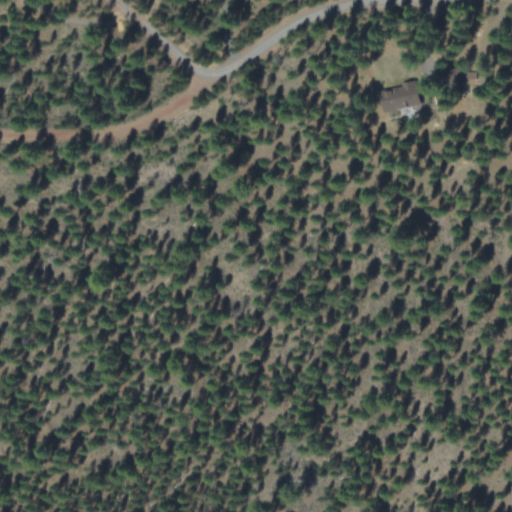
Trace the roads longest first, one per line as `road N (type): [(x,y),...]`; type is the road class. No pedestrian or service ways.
road 1 (residential): [(0,133),(137,126),(289,31),(350,5),(415,0)]
road 2 (residential): [(203,87),(109,0)]
